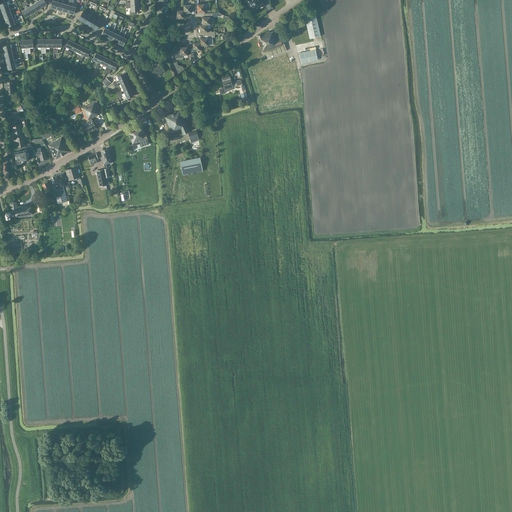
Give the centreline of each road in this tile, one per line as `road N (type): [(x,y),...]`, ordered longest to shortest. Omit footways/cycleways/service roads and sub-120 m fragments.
road 1 (tertiary): [(5,190),(156,100)]
road 2 (tertiary): [(156,100),(298,0)]
road 3 (residential): [(128,58),(67,28),(0,38)]
